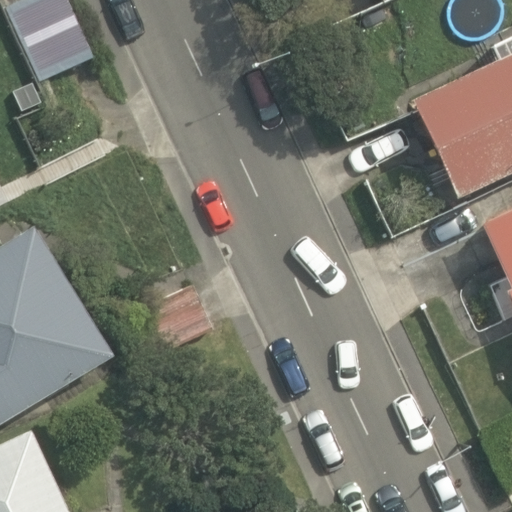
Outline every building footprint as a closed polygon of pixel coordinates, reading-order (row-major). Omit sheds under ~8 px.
[(93,57),(67,0),(21,0),(7,7),(41,81),(93,57)] [(412,97),(455,197),(511,171),(511,35),(492,44),(497,58),(412,97)] [(511,207),(483,221),(511,288),(507,289),(511,299),(511,207)] [(0,424),(113,352),(33,222),(0,242),(0,424)] [(213,330),(192,287),(126,318),(146,362),(213,330)] [(0,511),(70,511),(33,427),(0,442),(0,511)]
